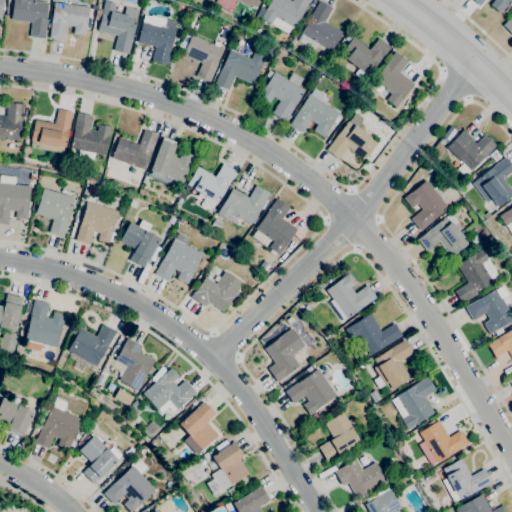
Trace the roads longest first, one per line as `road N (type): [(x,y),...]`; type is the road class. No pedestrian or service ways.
road 1 (residential): [(0,67),(161,98),(210,117),(296,170),(355,219),(511,452)]
road 2 (residential): [(0,263),(161,317),(215,359),(321,511)]
road 3 (residential): [(215,359),(355,219),(476,62)]
road 4 (residential): [(397,0),(511,100)]
